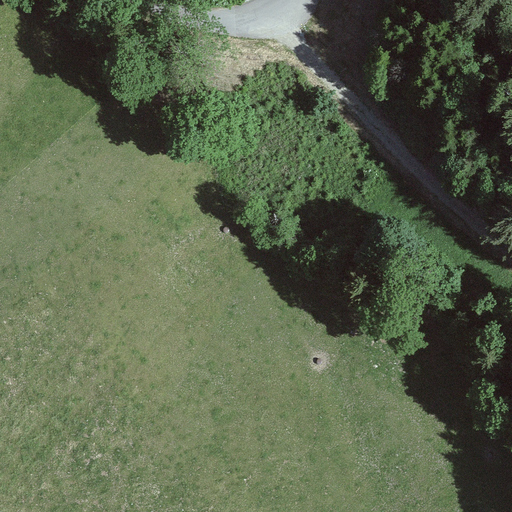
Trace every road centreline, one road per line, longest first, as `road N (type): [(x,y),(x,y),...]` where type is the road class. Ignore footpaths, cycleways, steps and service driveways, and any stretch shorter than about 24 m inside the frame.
road 1 (track): [(277,16),(370,123),(511,247)]
road 2 (unclassified): [(289,0),(277,16),(225,24),(151,0)]
